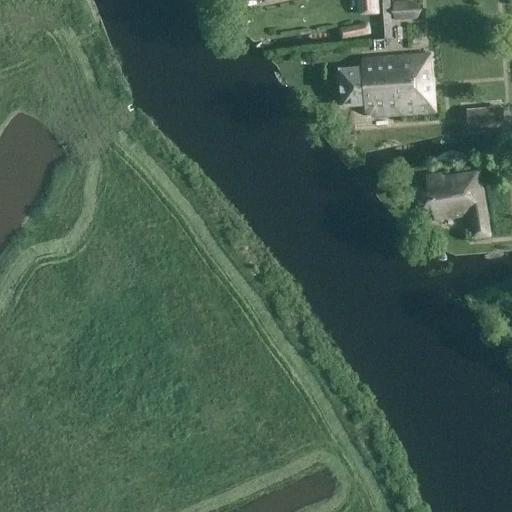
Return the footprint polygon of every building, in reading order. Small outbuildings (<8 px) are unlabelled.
[(356,0),(357,15),(378,14),(377,0),(356,0)] [(394,21),(416,19),(413,0),(410,0),(392,2),(394,21)] [(340,66),(342,85),(431,78),(429,53),(362,58),(362,65),(340,66)] [(433,109),(431,78),(342,85),(343,105),(365,103),(366,111),(373,114),(433,109)] [(502,125),(501,110),(476,112),(478,127),(502,125)] [(434,219),(467,214),(471,238),(490,236),(479,171),(444,176),(442,171),(426,173),(426,185),(420,185),(424,212),(433,211),(434,219)]
